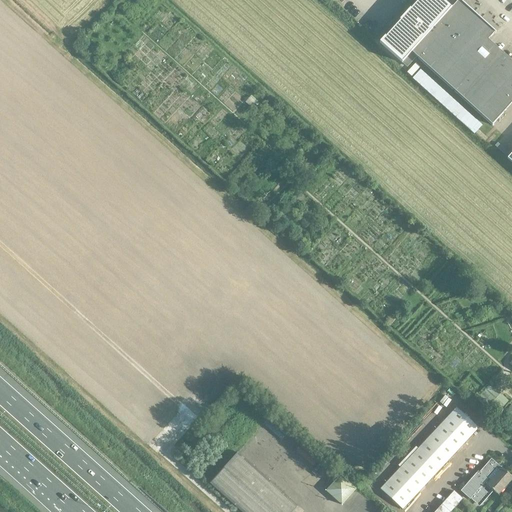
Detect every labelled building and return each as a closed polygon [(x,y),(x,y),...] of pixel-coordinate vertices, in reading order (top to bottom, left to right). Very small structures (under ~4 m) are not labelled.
[(459,0),(457,0),(411,52),(492,126),(511,103),(511,61),(502,53),(499,56),(486,44),(486,43),(495,33),(496,33),(493,30),(492,31),(489,28),(490,27),(487,24),(486,25),(483,22),(480,19),(474,14),(474,13),(471,11),(468,8),(465,5),(461,3),(462,2),(459,0)] [(424,436),(427,439),(406,462),(403,459),(389,474),(392,477),(381,489),(403,509),(479,428),(457,407),(455,409),(449,403),(442,411),(445,414),(424,436)] [(314,463),(316,459),(299,447),(297,451),(314,463)] [(210,484),(241,511),(292,511),(297,506),(238,452),(210,484)] [(478,471),(461,491),(470,499),(472,498),(479,505),(489,494),(484,489),(487,485),(498,495),(511,479),(511,476),(502,468),(501,468),(492,459),(479,473),(478,471)] [(342,506),(356,490),(340,475),(326,491),(342,506)] [(434,511),(450,511),(464,498),(455,490),(434,511)]
